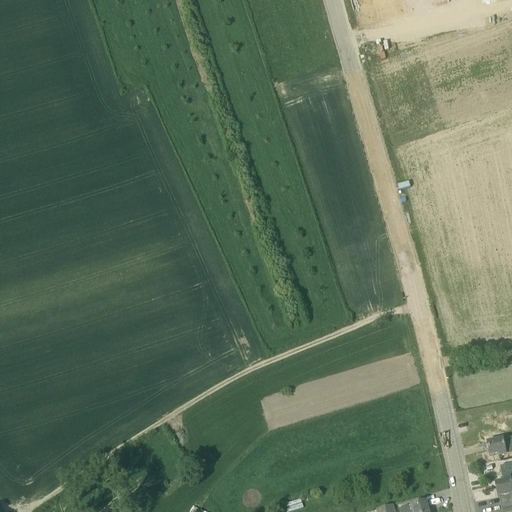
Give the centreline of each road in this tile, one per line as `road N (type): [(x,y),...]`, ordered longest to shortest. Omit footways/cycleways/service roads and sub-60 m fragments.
road 1 (tertiary): [(463,511),(432,363),(332,0)]
road 2 (track): [(25,511),(233,378),(417,305)]
